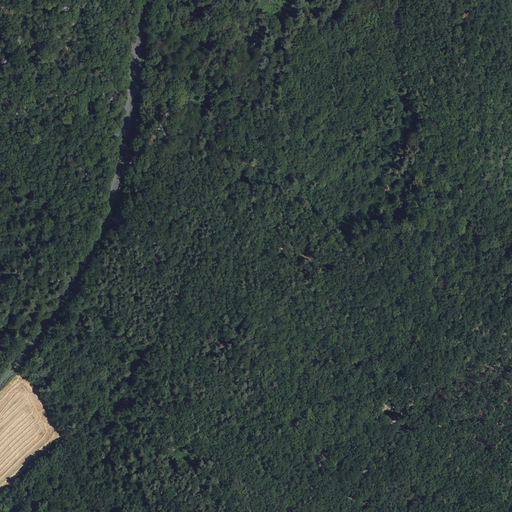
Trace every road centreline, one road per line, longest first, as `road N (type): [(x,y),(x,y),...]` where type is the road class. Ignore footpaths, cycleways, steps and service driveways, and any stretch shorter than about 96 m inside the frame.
road 1 (track): [(121,158),(129,159),(174,81),(223,31),(226,92),(182,262),(154,327),(115,382),(0,499)]
road 2 (track): [(290,511),(333,439),(431,323),(426,261),(402,211),(418,146),(464,145),(498,111)]
road 3 (track): [(40,494),(169,458),(330,355),(376,339),(426,335)]
road 4 (tertiary): [(0,383),(105,216),(133,104),(143,0)]
road 5 (track): [(0,327),(71,223),(112,99),(123,0)]
